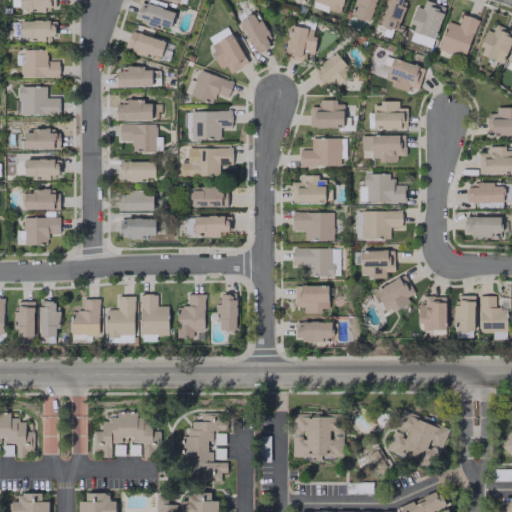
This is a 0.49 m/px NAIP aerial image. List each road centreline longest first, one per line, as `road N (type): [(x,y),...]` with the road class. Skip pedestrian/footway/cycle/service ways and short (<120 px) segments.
road 1 (tertiary): [(0,375),(511,373)]
road 2 (residential): [(264,373),(262,176),(275,93)]
road 3 (residential): [(90,268),(89,76),(98,0)]
road 4 (residential): [(0,271),(262,263)]
road 5 (residential): [(438,254),(446,112)]
